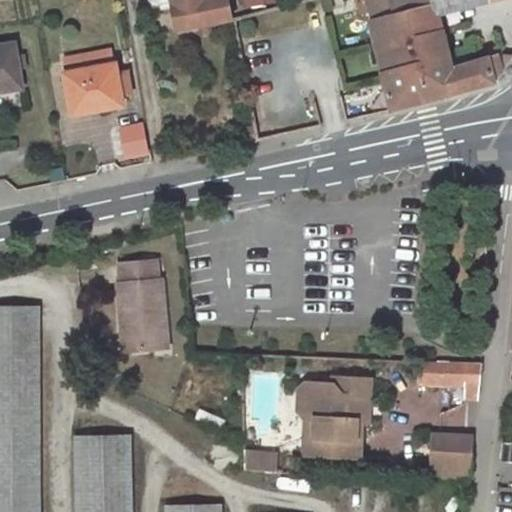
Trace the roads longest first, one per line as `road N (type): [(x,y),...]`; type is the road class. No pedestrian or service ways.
road 1 (secondary): [(511,126),(0,225)]
road 2 (unclassified): [(479,511),(511,184)]
